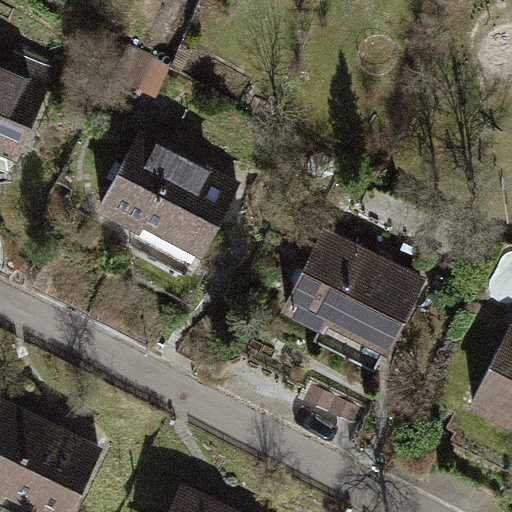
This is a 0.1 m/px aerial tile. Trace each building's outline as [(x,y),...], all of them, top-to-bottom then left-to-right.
[(46,80),(0,63),(0,162),(15,167),(46,80)] [(233,181),(123,121),(80,201),(189,260),(233,181)] [(414,276),(315,226),(272,309),(371,360),(414,276)] [(511,331),(502,327),(470,404),(511,421),(511,331)] [(0,404),(0,509),(6,511),(63,511),(94,449),(0,404)] [(231,511),(163,482),(149,511),(231,511)]
